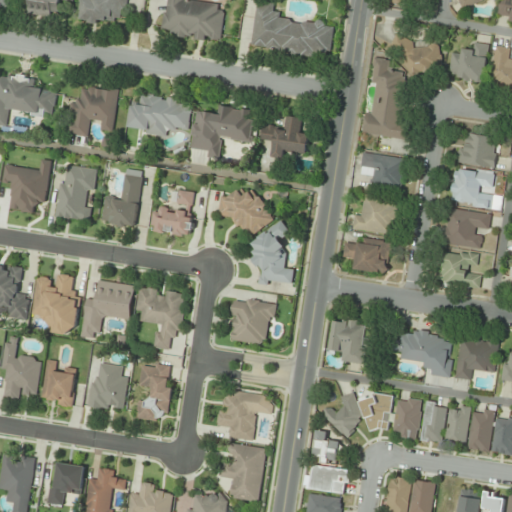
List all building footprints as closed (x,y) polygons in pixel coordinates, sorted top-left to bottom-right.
[(0,0),(8,0),(7,9),(0,7),(0,0)] [(27,0),(72,0),(72,3),(58,1),(57,11),(49,10),(49,12),(26,9),(27,0)] [(125,0),(125,6),(121,5),(119,18),(113,17),(113,21),(96,19),(96,23),(87,22),(87,20),(78,19),(80,9),(79,9),(79,0),(125,0)] [(166,0),(196,0),(217,3),(216,10),(221,10),(223,13),(219,39),(217,39),(217,40),(209,39),(209,38),(207,37),(207,36),(204,35),(204,40),(193,38),(194,34),(191,33),(191,36),(184,35),(184,37),(173,36),(174,33),(170,32),(170,30),(160,28),(162,11),(165,12),(166,0)] [(274,0),(272,12),(279,12),(278,18),(288,19),(291,22),(299,24),(303,21),(314,22),(315,20),(317,19),(320,20),(322,21),(324,23),(323,25),(333,26),(330,50),(326,49),(325,55),(312,54),(312,57),(299,55),(299,54),(295,54),(295,55),(286,53),(286,51),(265,49),(265,46),(250,45),(255,7),(274,0)] [(455,0),(460,9),(480,0),(455,0)] [(511,21),(511,0),(496,0),(495,13),(508,15),(507,21),(511,21)] [(409,73),(441,69),(437,44),(412,47),(411,37),(391,39),(393,53),(406,52),(409,73)] [(482,83),(487,44),(472,42),(470,49),(460,48),(459,54),(451,53),(447,78),(482,83)] [(510,47),(494,45),(488,83),(511,86),(511,55),(509,55),(510,47)] [(405,140),(408,121),(400,120),(407,73),(389,70),(391,59),(375,57),(371,83),(376,84),(372,112),(365,111),(361,133),(405,140)] [(0,76),(6,77),(7,75),(14,76),(15,74),(26,75),(26,78),(34,79),(32,86),(41,88),(41,89),(54,91),(53,96),(54,97),(53,106),(52,106),(50,116),(43,115),(43,117),(30,115),(30,112),(7,108),(5,126),(0,125),(0,76)] [(89,86),(110,90),(110,88),(118,89),(111,132),(99,130),(100,121),(89,119),(86,137),(70,135),(75,98),(78,99),(80,89),(86,90),(87,87),(89,87),(89,86)] [(175,127),(181,128),(180,129),(187,130),(188,122),(189,113),(190,114),(191,106),(175,103),(176,98),(166,97),(165,100),(160,99),(160,97),(152,96),(152,94),(147,93),(146,96),(139,95),(138,104),(137,104),(137,102),(130,101),(127,126),(145,129),(144,133),(165,136),(165,131),(168,129),(174,130),(175,127)] [(218,159),(221,138),(250,142),(251,136),(249,136),(251,121),(245,120),(246,109),(240,108),(239,110),(232,109),(232,107),(219,105),(218,114),(200,111),(200,112),(195,111),(189,148),(207,150),(206,157),(218,159)] [(262,125),(267,125),(267,124),(273,125),(273,127),(283,129),(285,115),(301,118),(299,132),(308,133),(305,152),(283,149),(282,158),(270,156),(273,141),(260,139),(262,125)] [(459,142),(456,163),(494,168),(499,137),(469,133),(467,144),(459,142)] [(369,184),(399,189),(404,160),(362,153),(358,175),(370,177),(369,184)] [(3,165),(6,165),(6,164),(11,165),(11,166),(38,170),(40,159),(50,161),(44,202),(40,202),(33,207),(32,213),(21,211),(21,210),(9,208),(10,196),(9,195),(10,188),(9,188),(10,181),(7,181),(7,183),(1,182),(3,165)] [(53,216),(59,183),(63,184),(66,165),(96,170),(93,190),(92,190),(89,208),(90,208),(88,220),(77,218),(77,219),(62,217),(62,218),(53,216)] [(490,208),(493,192),(491,192),(494,173),(454,167),(448,202),(490,208)] [(112,198),(120,199),(123,174),(124,174),(125,169),(141,171),(140,176),(141,176),(134,226),(126,224),(126,225),(124,227),(118,226),(117,224),(117,223),(116,223),(114,224),(111,224),(108,221),(100,220),(104,196),(106,196),(108,195),(111,196),(112,198)] [(220,196),(228,197),(228,196),(237,189),(242,195),(250,189),(255,196),(258,196),(264,205),(264,208),(266,208),(270,213),(269,216),(272,219),(249,236),(245,232),(244,232),(239,225),(237,226),(232,219),(233,219),(231,215),(229,217),(219,215),(217,213),(220,196)] [(158,207),(160,207),(161,206),(165,207),(166,208),(168,208),(167,211),(177,212),(177,209),(185,210),(186,205),(176,203),(178,190),(193,192),(191,205),(190,205),(189,213),(191,213),(190,216),(192,216),(191,221),(193,221),(192,229),(190,229),(189,234),(183,233),(183,235),(181,235),(179,236),(176,235),(175,234),(174,234),(174,231),(164,230),(164,232),(163,231),(161,233),(157,232),(155,230),(156,226),(150,225),(152,211),(157,212),(158,207)] [(392,235),(398,199),(365,193),(362,214),(354,212),(352,228),(392,235)] [(490,214),(447,207),(442,243),(478,249),(481,230),(487,231),(490,214)] [(258,236),(280,220),(287,230),(287,233),(282,237),(278,237),(284,245),(281,248),(286,253),(284,267),(293,269),(291,283),(268,280),(267,285),(258,283),(259,275),(260,276),(261,270),(264,270),(260,264),(258,266),(252,257),(255,255),(252,250),(255,248),(251,242),(258,237),(258,236)] [(353,267),(388,272),(392,243),(346,235),(343,255),(354,257),(353,267)] [(481,276),(474,275),(477,255),(443,249),(437,281),(479,288),(481,276)] [(0,264),(2,265),(3,266),(2,269),(9,270),(9,276),(15,277),(14,283),(17,283),(16,294),(24,295),(24,299),(28,300),(25,320),(15,319),(15,318),(6,316),(7,306),(2,305),(0,306),(0,264)] [(36,278),(38,278),(40,276),(47,277),(48,280),(50,280),(49,286),(55,287),(57,274),(61,275),(61,274),(69,275),(68,276),(72,277),(71,290),(75,291),(74,299),(76,299),(75,307),(78,307),(76,325),(64,334),(53,332),(54,326),(47,326),(39,315),(31,314),(36,278)] [(85,298),(94,300),(98,280),(133,285),(128,319),(104,316),(101,319),(99,333),(93,332),(92,338),(79,337),(85,298)] [(138,287),(146,288),(146,287),(157,289),(156,295),(165,296),(166,290),(176,292),(176,293),(183,294),(181,308),(183,309),(180,331),(175,330),(174,338),(170,338),(168,350),(152,347),(154,332),(159,333),(160,324),(139,321),(140,311),(135,310),(138,287)] [(246,300),(248,298),(258,300),(258,301),(275,304),(274,317),(270,316),(269,320),(268,320),(265,339),(262,339),(262,341),(259,343),(231,339),(231,338),(230,338),(232,329),(234,329),(234,326),(233,326),(235,318),(236,318),(236,315),(231,314),(233,300),(246,301),(246,300)] [(367,321),(335,316),(330,348),(340,350),(338,361),(361,364),(367,321)] [(448,378),(454,342),(433,338),(434,335),(394,329),(391,351),(401,353),(400,359),(425,363),(423,374),(448,378)] [(493,374),(498,341),(459,335),(453,377),(469,380),(470,370),(493,374)] [(0,368),(4,342),(10,343),(10,342),(8,342),(9,336),(17,337),(16,343),(15,343),(15,344),(16,344),(14,358),(17,358),(17,357),(20,355),(32,357),(34,360),(34,361),(40,362),(35,394),(29,393),(29,395),(22,394),(23,388),(20,387),(18,398),(15,398),(15,399),(6,397),(6,396),(3,396),(5,381),(3,381),(5,369),(0,368)] [(511,353),(503,353),(499,379),(511,381),(511,353)] [(46,359),(56,361),(54,370),(63,372),(64,367),(75,368),(71,394),(73,395),(71,407),(67,406),(67,407),(60,406),(60,405),(57,404),(57,399),(55,399),(55,400),(47,399),(47,398),(40,397),(46,359)] [(90,382),(94,383),(95,376),(97,376),(99,363),(122,366),(120,376),(127,377),(122,408),(112,407),(112,405),(108,404),(107,408),(101,408),(101,411),(92,409),(92,407),(86,406),(90,382)] [(141,365),(154,367),(155,364),(169,366),(166,386),(172,387),(170,400),(168,400),(167,413),(163,412),(162,415),(160,416),(158,417),(156,418),(155,421),(134,418),(137,400),(144,401),(150,396),(151,387),(137,385),(141,365)] [(228,437),(252,441),(254,427),(253,427),(255,416),(254,415),(254,413),(256,412),(274,414),(275,407),(272,407),(272,405),(263,395),(232,390),(232,393),(229,393),(228,395),(226,395),(225,399),(223,399),(222,407),(227,408),(226,411),(219,410),(218,413),(216,422),(217,422),(217,425),(229,427),(228,437)] [(358,399),(364,397),(364,399),(379,394),(382,403),(386,401),(389,411),(383,413),(387,425),(369,431),(358,399)] [(359,420),(356,418),(359,415),(354,410),(357,407),(354,404),(356,402),(350,397),(335,413),(330,408),(323,416),(344,436),(359,420)] [(391,435),(416,439),(421,401),(397,397),(391,435)] [(446,404),(426,401),(420,440),(440,443),(446,404)] [(469,407),(449,404),(444,443),(463,446),(469,407)] [(467,448),(487,451),(493,410),(473,407),(467,448)] [(511,455),(511,447),(511,418),(495,416),(490,452),(511,455)] [(311,459),(335,463),(338,442),(327,440),(328,432),(316,430),(311,459)] [(221,468),(220,477),(232,479),(231,484),(229,494),(232,495),(232,498),(257,502),(265,454),(264,454),(264,449),(230,443),(230,444),(228,446),(227,450),(229,452),(228,454),(233,455),(232,465),(224,464),(223,468),(221,468)] [(0,468),(0,489),(7,491),(5,500),(13,501),(10,511),(26,511),(34,458),(21,456),(21,462),(15,461),(15,464),(12,463),(13,457),(9,456),(10,454),(4,453),(4,455),(2,455),(0,468)] [(57,462),(84,466),(80,495),(71,494),(71,493),(63,492),(61,505),(46,503),(48,488),(53,489),(57,462)] [(307,489),(343,494),(347,470),(311,464),(307,489)] [(89,479),(96,480),(98,468),(102,469),(103,468),(109,469),(109,470),(113,470),(112,477),(118,477),(117,478),(125,480),(123,490),(111,488),(108,509),(111,510),(110,511),(84,511),(86,503),(85,503),(89,479)] [(405,511),(410,480),(405,480),(406,478),(396,476),(395,479),(391,478),(391,481),(388,481),(384,511),(389,511),(405,511)] [(408,511),(413,480),(434,483),(429,511),(408,511)] [(126,511),(129,494),(132,494),(132,493),(138,494),(140,483),(143,483),(143,482),(151,483),(151,484),(154,485),(153,492),(156,493),(156,490),(164,491),(164,492),(170,493),(170,494),(172,495),(169,511),(126,511)] [(456,511),(460,489),(467,490),(467,489),(472,489),(472,491),(481,492),(477,511),(456,511)] [(480,511),(484,490),(489,491),(489,496),(493,496),(493,492),(495,492),(494,496),(504,498),(501,511),(480,511)] [(185,511),(186,509),(192,510),(194,495),(198,495),(199,494),(207,495),(206,496),(209,497),(209,495),(211,494),(212,494),(214,493),(215,494),(216,494),(219,492),(226,501),(224,511),(185,511)] [(340,511),(342,499),(308,494),(304,511),(340,511)]
